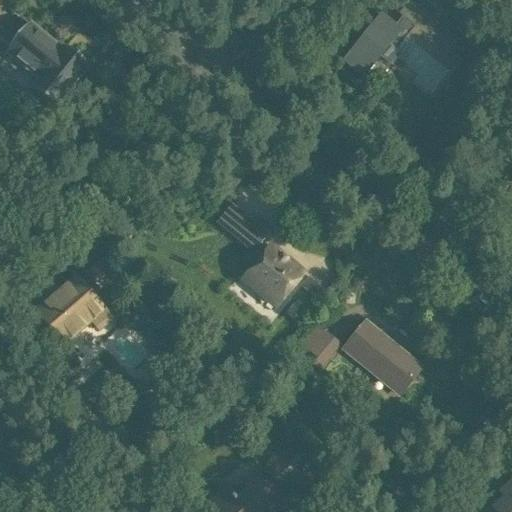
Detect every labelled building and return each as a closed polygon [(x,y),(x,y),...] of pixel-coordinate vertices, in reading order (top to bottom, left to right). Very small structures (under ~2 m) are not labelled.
[(505,12),(497,2),(489,9),(497,18),(505,12)] [(399,31),(382,17),(346,62),(364,78),(380,58),(389,65),(397,56),(423,76),(415,86),(433,100),(445,85),(444,84),(461,64),(446,52),(454,42),(409,6),(400,16),(406,22),(399,31)] [(29,25),(13,45),(46,72),(33,87),(56,105),(87,67),(71,54),(69,57),(29,25)] [(232,204),(215,224),(261,262),(244,282),(276,308),(303,275),(271,249),(269,251),(261,243),(268,234),(232,204)] [(112,320),(103,311),(76,279),(35,315),(63,346),(90,322),(99,332),(112,320)] [(365,325),(344,351),(399,396),(420,370),(365,325)] [(310,356),(326,336),(314,327),(298,347),(310,356)] [(326,336),(310,356),(305,362),(317,372),(338,346),(326,336)] [(123,438),(114,446),(123,455),(131,446),(123,438)] [(267,511),(279,502),(254,474),(241,486),(246,492),(235,502),(223,488),(208,501),(217,511),(267,511)] [(511,511),(511,480),(506,486),(510,491),(491,508),(495,511),(511,511)] [(288,511),(279,502),(267,511),(288,511)]
